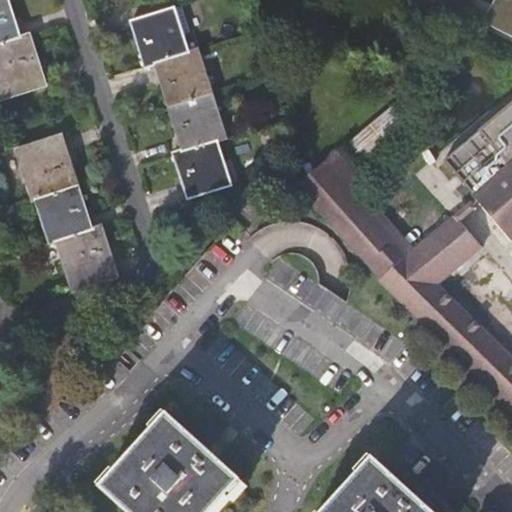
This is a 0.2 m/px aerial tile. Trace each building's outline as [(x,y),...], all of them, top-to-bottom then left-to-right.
[(0,0),(0,101),(44,87),(29,39),(20,42),(7,0),(0,0)] [(511,0),(495,0),(483,24),(511,38),(511,0)] [(174,11),(131,25),(144,71),(155,68),(180,154),(171,158),(185,202),(228,188),(215,146),(225,143),(196,53),(187,56),(174,11)] [(364,157),(410,126),(397,107),(351,138),(364,157)] [(31,206),(35,205),(49,249),(55,246),(71,293),(115,279),(100,230),(90,233),(61,142),(16,156),(31,206)] [(296,188),(344,240),(375,273),(394,255),(339,194),(352,183),(358,178),(338,153),(318,170),(296,188)] [(473,214),(467,208),(383,282),(411,311),(467,367),(469,369),(511,410),(511,171),(476,202),(478,204),(472,209),(475,212),(481,207),(511,241),(511,360),(438,289),(483,250),(461,225),(473,214)] [(352,183),(339,194),(394,255),(375,273),(380,279),(381,280),(383,282),(414,254),(352,183)] [(245,228),(236,220),(228,230),(237,238),(245,228)] [(0,421),(15,402),(0,395),(0,421)] [(171,416),(104,491),(127,511),(218,511),(245,483),(171,416)] [(434,511),(375,460),(329,511),(434,511)]
